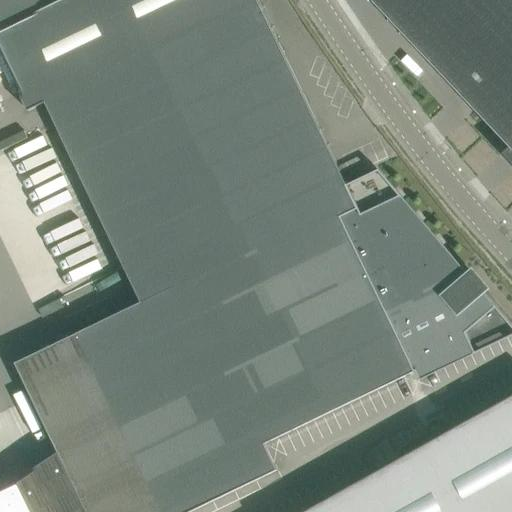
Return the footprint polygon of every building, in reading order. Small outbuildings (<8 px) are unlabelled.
[(382,179),(352,194),(258,0),(0,0),(0,52),(29,114),(47,105),(142,302),(16,363),(87,511),(190,511),(278,470),(265,444),(415,372),(509,327),(479,292),(477,294),(466,280),(468,279),(382,179)] [(511,0),(374,0),(373,1),(511,148),(505,154),(511,161),(511,0)] [(33,306),(116,271),(72,171),(34,187),(51,227),(37,233),(47,255),(31,262),(38,277),(23,283),(33,306)] [(511,511),(511,396),(358,482),(305,511),(511,511)] [(0,511),(29,511),(15,482),(0,489),(0,511)]
